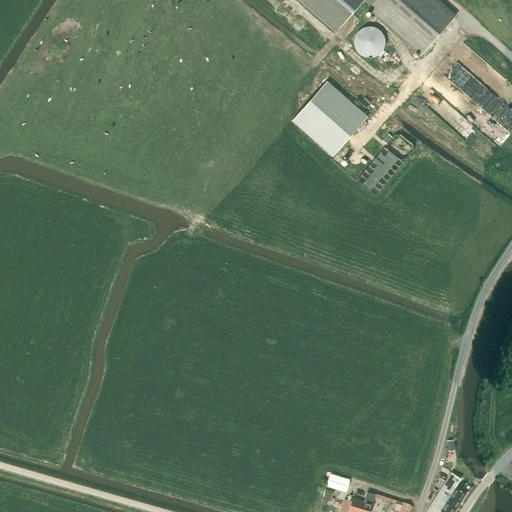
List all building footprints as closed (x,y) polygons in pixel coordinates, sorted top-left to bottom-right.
[(300,0),(335,30),(360,1),(421,55),(455,17),(434,0),(300,0)] [(385,42),(385,41),(385,40),(384,39),(384,38),(384,37),(383,35),(382,34),(381,33),(380,32),(379,31),(378,30),(376,29),(375,28),(374,28),(373,27),(371,27),(369,27),(368,27),(366,27),(365,28),(364,28),(362,29),(361,30),(360,30),(359,31),(357,32),(357,33),(356,35),(355,36),(354,38),(354,39),(354,40),(354,42),(354,43),(354,45),(354,47),(355,48),(355,50),(356,51),(357,52),(358,54),(359,55),(360,55),(362,56),(363,57),(364,57),(365,58),(367,58),(368,58),(369,58),(371,58),(372,58),(374,58),(375,57),(377,56),(379,55),(380,54),(381,53),(382,52),(382,51),(383,50),(384,48),(384,47),(385,45),(385,44),(385,42)] [(332,78),(331,85),(340,87),(341,80),(332,78)] [(292,121),(332,157),(367,117),(327,82),(292,121)] [(453,440),(446,441),(447,451),(454,450),(453,440)] [(329,473),(325,486),(345,492),(349,479),(329,473)] [(459,478),(451,473),(438,493),(458,506),(466,494),(454,487),(459,478)] [(333,491),(324,489),(322,496),(331,498),(333,491)] [(369,511),(372,504),(375,495),(366,492),(364,502),(363,502),(359,511),(369,511)] [(439,511),(440,511),(442,511),(454,511),(458,506),(438,493),(431,505),(426,511),(439,511)] [(389,502),(390,499),(375,494),(374,497),(389,502)] [(359,511),(363,502),(352,498),(347,511),(359,511)] [(410,505),(402,503),(399,511),(410,511),(412,508),(410,505)]
